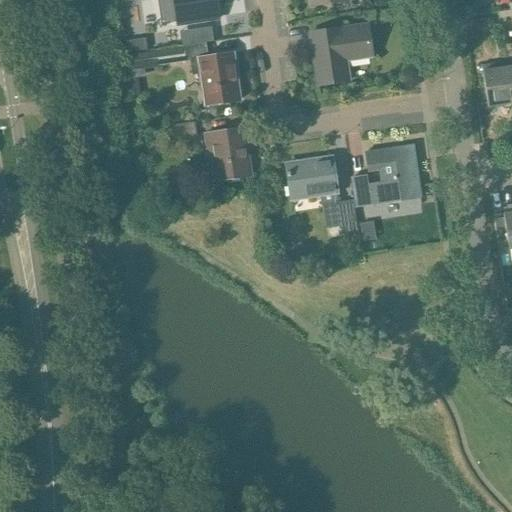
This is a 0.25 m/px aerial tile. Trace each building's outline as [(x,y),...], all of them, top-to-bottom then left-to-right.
[(157,0),(161,25),(177,23),(178,26),(219,20),(215,0),(157,0)] [(490,30),(489,19),(468,22),(470,32),(490,30)] [(372,58),(368,27),(310,35),(312,50),(318,49),(323,85),(349,82),(346,62),(372,58)] [(211,28),(195,30),(197,44),(214,42),(211,28)] [(146,39),(126,41),(128,54),(147,51),(146,39)] [(183,47),(156,51),(158,66),(186,62),(183,47)] [(240,102),(233,56),(200,60),(207,107),(240,102)] [(511,103),(511,94),(508,69),(494,71),(493,64),(481,66),(487,108),(511,103)] [(197,137),(195,123),(168,127),(170,141),(197,137)] [(251,178),(244,130),(205,136),(207,147),(212,147),(217,182),(251,178)] [(421,199),(413,147),(366,154),(369,174),(379,172),(380,183),(368,185),(367,177),(351,179),(356,208),(421,199)] [(339,203),(332,159),(286,166),(291,201),(320,196),(325,229),(341,227),(342,235),(358,233),(353,201),(339,203)] [(511,249),(511,213),(503,215),(508,250),(511,249)] [(377,240),(378,222),(363,222),(362,239),(377,240)]
